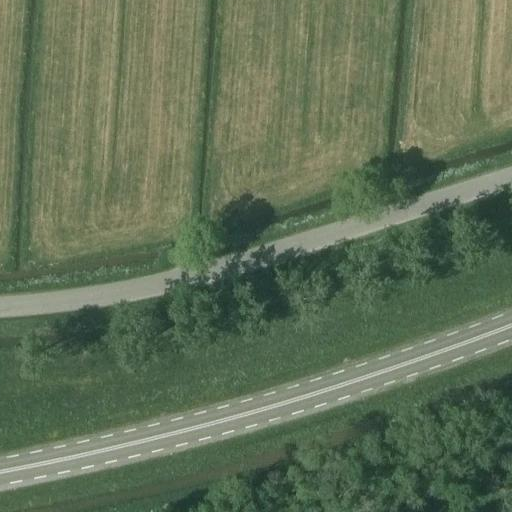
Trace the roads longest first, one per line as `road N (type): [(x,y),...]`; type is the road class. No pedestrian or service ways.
road 1 (primary): [(511,325),(282,404),(0,472)]
road 2 (unclassified): [(0,308),(181,281),(511,178)]
